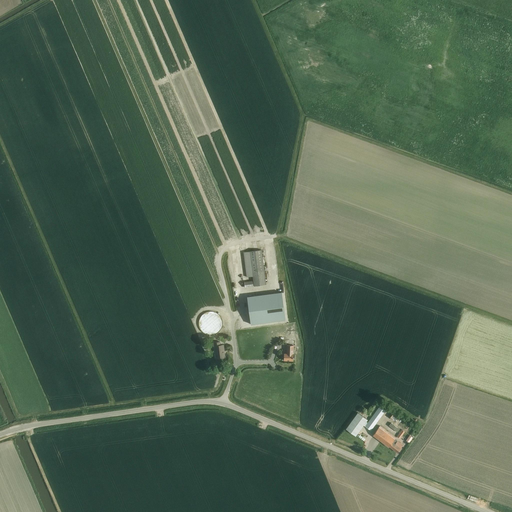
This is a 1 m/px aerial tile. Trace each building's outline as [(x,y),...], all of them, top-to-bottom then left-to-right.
[(253,276),(254,286),(266,285),(261,250),(243,252),(247,277),(253,276)] [(282,292),(247,297),(251,324),(285,320),(282,292)] [(219,327),(219,324),(219,320),(218,318),(216,315),(213,313),(210,312),(207,312),(204,312),(201,313),(199,315),(197,318),(196,320),(196,324),(196,327),(197,329),(199,332),(201,334),(204,335),(207,335),(210,335),(213,334),(216,332),(218,329),(219,327)] [(218,358),(225,357),(223,345),(220,345),(220,342),(212,343),(213,346),(214,346),(215,354),(217,354),(218,358)] [(284,354),(284,360),(293,361),(293,354),(293,345),(287,345),(287,349),(288,349),(288,354),(284,354)] [(380,406),(377,410),(368,422),(366,421),(368,419),(358,413),(346,429),(356,436),(363,425),(371,430),(386,410),(380,406)] [(396,410),(394,413),(402,418),(404,415),(396,410)] [(397,452),(403,445),(395,439),(396,438),(380,426),(373,435),(389,447),(389,446),(397,452)]
